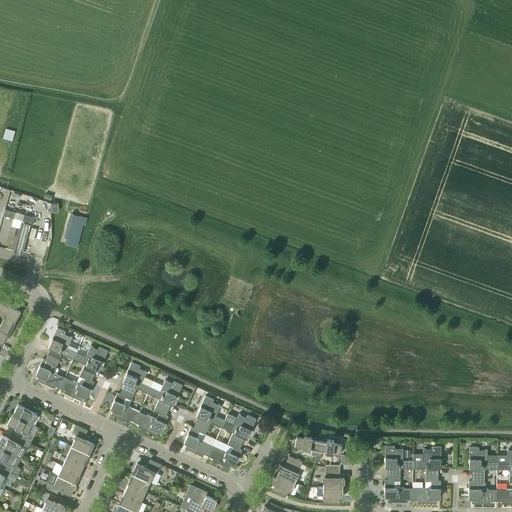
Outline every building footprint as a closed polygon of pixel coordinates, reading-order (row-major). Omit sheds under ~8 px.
[(4,137),(13,139),(15,129),(6,127),(4,137)] [(13,218),(14,212),(5,209),(3,215),(13,218)] [(14,218),(22,221),(23,221),(25,215),(14,212),(13,218),(14,218)] [(23,221),(33,223),(35,217),(25,214),(25,215),(23,221)] [(22,221),(14,218),(12,226),(16,227),(20,228),(22,222),(22,221)] [(66,238),(78,241),(83,223),(71,220),(66,238)] [(37,229),(31,227),(28,238),(34,240),(37,229)] [(0,312),(1,313),(2,315),(14,322),(21,311),(4,302),(0,308),(0,312)] [(3,319),(0,324),(0,328),(8,333),(14,322),(2,315),(3,319)] [(48,347),(50,348),(48,354),(59,359),(62,354),(73,359),(76,352),(67,348),(72,337),(65,334),(66,331),(57,327),(48,347)] [(8,333),(0,328),(0,342),(2,344),(8,333)] [(99,370),(100,368),(108,351),(99,347),(98,349),(90,345),(85,356),(76,352),(73,359),(84,364),(82,370),(94,375),(97,369),(99,370)] [(36,374),(39,375),(36,380),(55,388),(56,386),(60,387),(59,388),(60,388),(65,377),(48,369),(51,363),(57,365),(59,359),(48,354),(45,359),(43,358),(36,374)] [(136,388),(148,393),(151,386),(142,382),(147,371),(139,368),(140,366),(131,362),(122,381),(125,382),(122,388),(134,394),(136,388)] [(87,397),(88,394),(94,382),(91,381),(94,375),(82,370),(79,376),(84,378),(82,384),(65,377),(60,388),(64,390),(63,392),(82,400),(84,395),(87,397)] [(173,404),(174,402),(182,385),(174,381),(173,383),(165,380),(160,391),(151,386),(148,393),(159,398),(156,404),(168,409),(171,403),(173,404)] [(110,408),(113,409),(111,414),(129,422),(130,420),(134,422),(134,423),(140,411),(123,403),(126,397),(131,400),(134,394),(122,388),(120,394),(117,393),(110,408)] [(196,415),(199,416),(196,422),(208,428),(210,422),(221,427),(225,420),(215,416),(220,405),(213,402),(214,399),(205,395),(196,415)] [(12,414),(32,424),(37,414),(18,404),(13,414),(12,413),(12,414)] [(161,431),(162,429),(168,416),(166,415),(168,409),(156,404),(154,410),(159,413),(156,419),(140,411),(134,423),(135,423),(135,422),(139,424),(138,426),(156,435),(158,430),(161,431)] [(247,438),(248,436),(256,419),(247,415),(246,417),(239,413),(233,425),(225,420),(221,427),(233,432),(230,438),(242,443),(245,437),(247,438)] [(16,429),(13,434),(27,441),(30,435),(27,433),(31,424),(32,424),(12,414),(7,424),(16,429)] [(184,441),(187,443),(185,448),(203,456),(204,454),(208,456),(213,445),(196,437),(199,431),(205,434),(208,428),(196,422),(193,428),(191,427),(184,441)] [(56,428),(50,425),(45,436),(51,439),(56,428)] [(27,441),(13,434),(11,440),(2,435),(0,438),(0,446),(16,455),(21,446),(27,449),(30,443),(27,441)] [(311,439),(311,437),(304,435),(304,438),(296,436),(294,446),(312,449),(311,454),(316,455),(319,440),(311,439)] [(77,436),(72,446),(89,453),(93,443),(77,436)] [(52,448),(53,444),(56,438),(52,437),(48,446),(52,448)] [(235,465),(236,462),(242,450),(239,449),(242,443),(230,438),(227,444),(233,446),(230,453),(213,445),(208,456),(208,457),(209,456),(213,458),(211,460),(230,468),(232,464),(235,465)] [(321,456),(322,451),(340,454),(342,444),(334,443),(334,441),(327,439),(327,442),(319,440),(316,455),(321,456)] [(0,459),(0,460),(0,466),(10,472),(11,472),(17,475),(20,468),(12,461),(15,455),(16,456),(16,455),(0,446),(0,459)] [(72,446),(67,456),(84,463),(89,453),(72,446)] [(385,446),(385,464),(385,467),(387,467),(387,474),(400,474),(400,468),(413,468),(413,461),(403,460),(403,448),(394,448),(394,446),(385,446)] [(441,468),(441,465),(441,446),(431,446),(431,449),(423,449),(423,453),(413,453),(413,461),(413,468),(425,468),(425,474),(438,474),(438,468),(441,468)] [(469,468),(471,468),(471,475),(484,475),(484,469),(497,469),(497,462),(487,462),(487,450),(479,449),(479,447),(469,447),(469,468)] [(511,449),(507,450),(507,462),(497,462),(497,469),(509,469),(509,476),(511,475),(511,449)] [(306,465),(301,463),(302,462),(289,455),(286,461),(300,467),(299,469),(303,471),(306,465)] [(67,456),(63,465),(80,473),(84,463),(67,456)] [(158,473),(162,464),(150,459),(146,468),(137,464),(132,474),(150,482),(154,472),(158,473)] [(277,474),(294,482),(298,473),(297,473),(299,469),(300,467),(286,461),(287,462),(284,467),(280,465),(278,470),(279,470),(277,474)] [(63,465),(58,475),(75,483),(80,473),(63,465)] [(14,481),(17,475),(11,472),(10,472),(0,466),(0,485),(5,477),(14,481)] [(323,477),(323,487),(343,487),(343,483),(344,483),(344,478),(339,478),(339,472),(325,471),(325,477),(323,477)] [(132,474),(128,483),(145,491),(150,482),(132,474)] [(273,489),(287,496),(289,490),(290,491),(294,482),(277,474),(275,478),(274,477),(272,482),(276,484),(274,489),(273,489)] [(384,480),(384,494),(384,496),(387,497),(387,502),(407,502),(407,499),(412,499),(412,500),(412,488),(394,487),(394,481),(400,481),(400,474),(387,474),(387,480),(384,480)] [(440,497),(440,494),(440,481),(438,481),(438,474),(425,474),(425,481),(431,481),(431,488),(412,488),(412,500),(413,499),(417,500),(417,502),(437,502),(437,497),(440,497)] [(75,483),(58,475),(54,485),(40,478),(37,484),(57,493),(60,488),(70,493),(75,483)] [(468,498),(472,498),(471,503),(491,503),(491,501),(496,501),(496,502),(496,489),(478,489),(478,482),(484,482),(484,475),(471,475),(471,481),(469,481),(468,498)] [(501,501),(501,503),(511,503),(511,475),(509,476),(509,482),(511,482),(511,489),(496,489),(496,502),(497,502),(497,501),(501,501)] [(141,501),(145,491),(128,483),(123,493),(141,501)] [(180,506),(187,509),(193,511),(203,511),(206,507),(212,510),(217,500),(204,494),(205,491),(190,484),(180,506)] [(324,496),(324,503),(340,503),(340,502),(339,502),(339,497),(344,497),(344,491),(343,491),(343,487),(323,487),(323,496),(324,496)] [(176,492),(171,489),(168,496),(173,498),(176,492)] [(53,501),(56,496),(49,493),(42,508),(50,511),(61,511),(64,506),(53,501)] [(136,511),(141,501),(123,493),(119,503),(136,511)] [(262,511),(292,511),(293,509),(284,507),(284,508),(270,502),(270,503),(271,503),(268,508),(264,506),(262,511),(263,511),(262,511)] [(138,511),(136,511),(119,503),(114,511),(138,511)]
